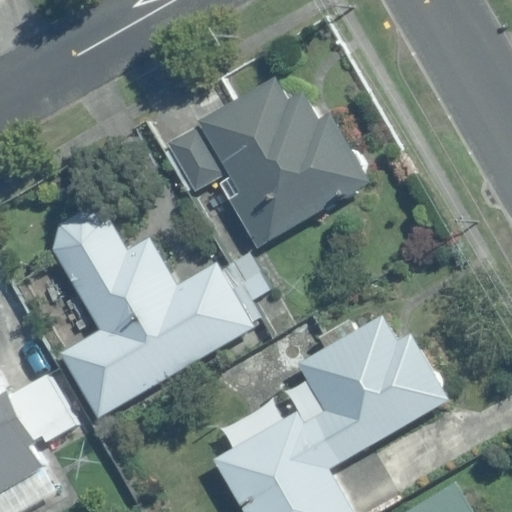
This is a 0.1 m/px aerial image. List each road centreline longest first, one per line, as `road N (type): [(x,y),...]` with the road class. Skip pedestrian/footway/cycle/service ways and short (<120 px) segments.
road 1 (residential): [(174,0),(0,100)]
road 2 (residential): [(511,135),(433,0)]
